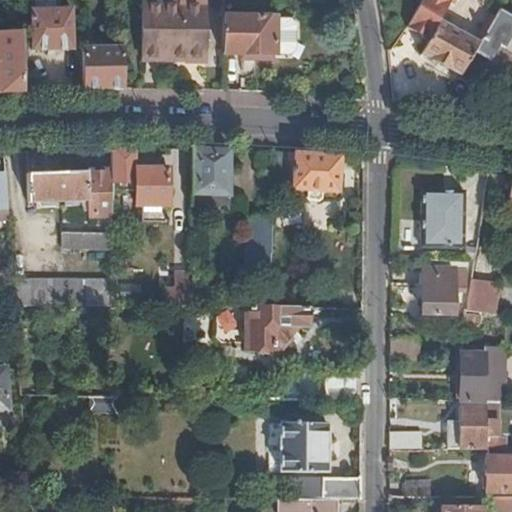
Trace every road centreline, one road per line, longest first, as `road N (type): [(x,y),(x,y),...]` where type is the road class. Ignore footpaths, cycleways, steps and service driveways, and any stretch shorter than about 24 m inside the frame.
road 1 (residential): [(376,511),(374,135)]
road 2 (residential): [(374,135),(109,114),(0,120)]
road 3 (residential): [(511,152),(374,135)]
road 4 (residential): [(374,135),(377,74),(362,0)]
